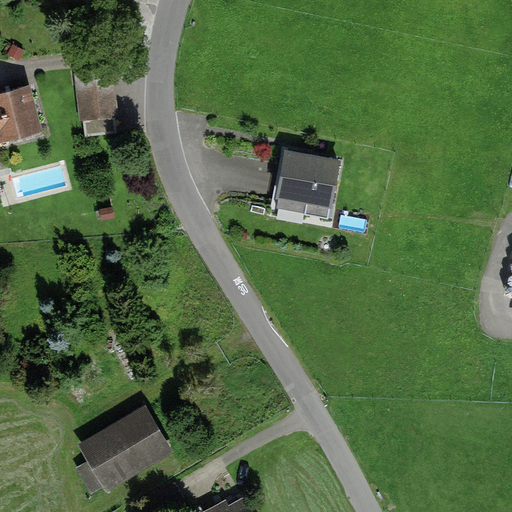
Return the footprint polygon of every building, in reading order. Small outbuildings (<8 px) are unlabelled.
[(13,45),(8,55),(20,62),(25,52),(13,45)] [(75,72),(81,123),(120,119),(114,68),(75,72)] [(0,142),(46,130),(32,79),(0,88),(0,142)] [(341,162),(284,151),(274,199),(332,210),(341,162)] [(113,207),(99,210),(102,221),(115,219),(113,207)] [(107,489),(173,454),(146,405),(81,440),(107,489)] [(178,511),(191,504),(177,482),(143,504),(147,511),(178,511)] [(254,511),(245,493),(207,511),(254,511)]
